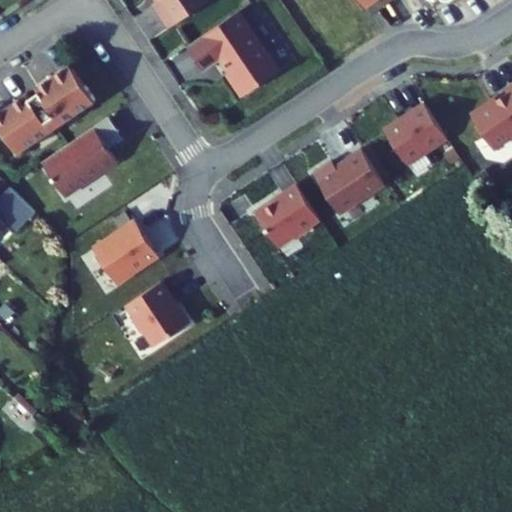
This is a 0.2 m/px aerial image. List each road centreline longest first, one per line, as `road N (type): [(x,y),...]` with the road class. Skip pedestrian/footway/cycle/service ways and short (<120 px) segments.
road 1 (residential): [(511,13),(449,55),(392,59),(215,179)]
road 2 (residential): [(215,179),(89,0)]
